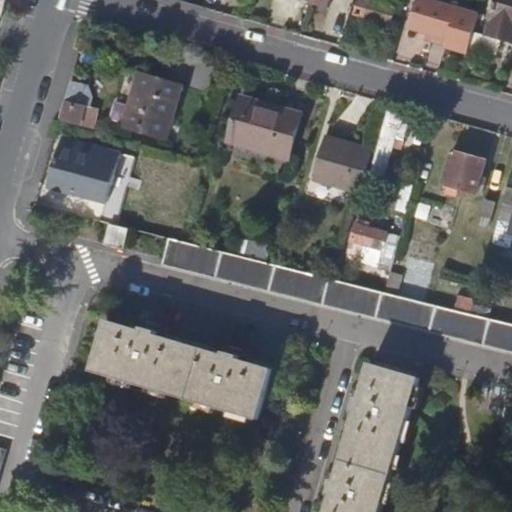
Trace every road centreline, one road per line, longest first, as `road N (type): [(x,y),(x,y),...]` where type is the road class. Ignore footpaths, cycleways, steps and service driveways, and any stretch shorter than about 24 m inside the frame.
road 1 (residential): [(511,120),(83,0)]
road 2 (residential): [(55,0),(0,189)]
